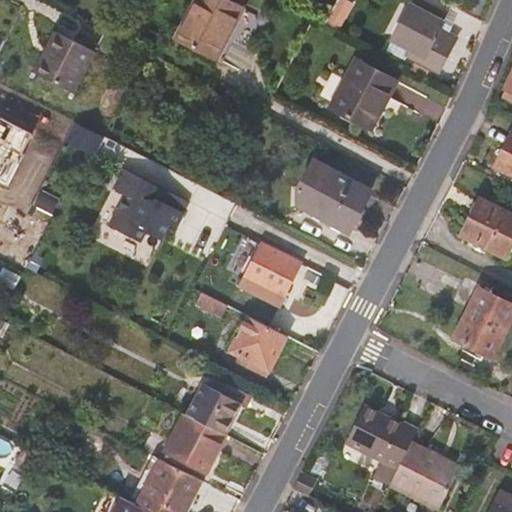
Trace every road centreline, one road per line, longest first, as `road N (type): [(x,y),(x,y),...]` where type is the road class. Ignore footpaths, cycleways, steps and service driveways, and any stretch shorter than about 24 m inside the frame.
road 1 (residential): [(511,11),(349,337)]
road 2 (unknown): [(430,185),(221,77)]
road 3 (residential): [(349,337),(259,511)]
road 4 (residential): [(349,337),(511,420)]
